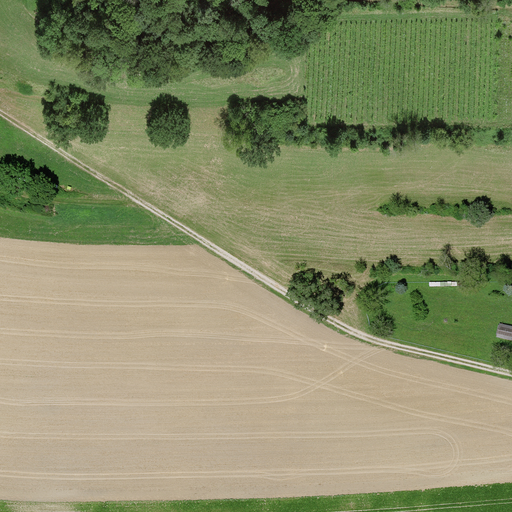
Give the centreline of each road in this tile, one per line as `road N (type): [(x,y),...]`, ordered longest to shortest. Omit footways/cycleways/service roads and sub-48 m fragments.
road 1 (track): [(511,373),(352,331),(0,112)]
road 2 (track): [(21,0),(53,28),(278,18),(323,0)]
road 3 (track): [(332,0),(511,5)]
